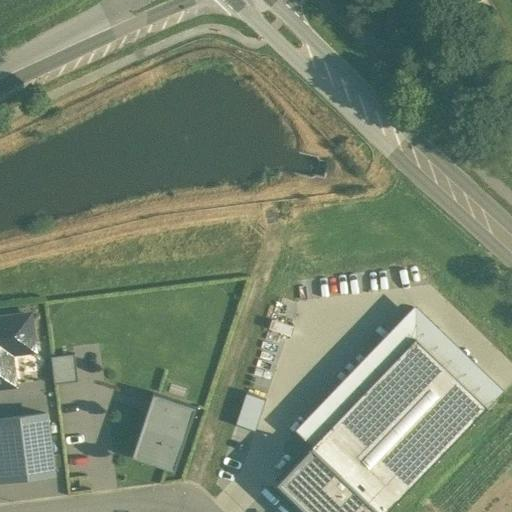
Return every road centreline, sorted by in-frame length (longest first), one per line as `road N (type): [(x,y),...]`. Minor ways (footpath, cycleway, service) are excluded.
road 1 (secondary): [(234,0),(511,265)]
road 2 (secondary): [(511,228),(271,0)]
road 3 (tertiary): [(0,90),(194,0)]
road 4 (unclassified): [(31,511),(156,496),(204,511)]
road 5 (tertiary): [(140,0),(0,69)]
